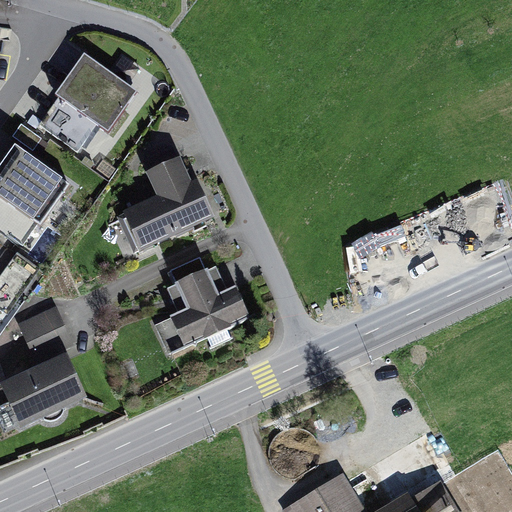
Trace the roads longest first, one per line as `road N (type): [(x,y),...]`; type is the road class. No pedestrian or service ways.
road 1 (residential): [(314,358),(175,63),(139,31),(68,18)]
road 2 (primary): [(314,358),(0,501)]
road 3 (primary): [(511,267),(314,358)]
road 4 (track): [(272,511),(241,392)]
